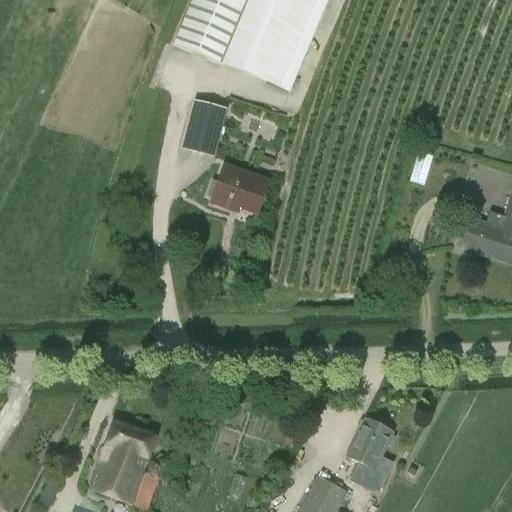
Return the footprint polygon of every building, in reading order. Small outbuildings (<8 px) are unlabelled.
[(328,0),(190,0),(171,47),(288,96),(328,0)] [(226,111),(193,102),(180,151),(213,159),(226,111)] [(419,151),(411,181),(426,185),(434,156),(419,151)] [(256,216),(267,183),(224,168),(210,205),(226,211),(228,207),(256,216)] [(457,249),(509,267),(511,257),(511,192),(504,219),(489,214),(485,226),(467,219),(457,249)] [(391,465),(380,460),(392,435),(364,421),(345,458),(368,470),(359,488),(376,496),(391,465)] [(142,473),(154,438),(114,424),(90,491),(131,505),(130,507),(143,511),(146,511),(158,479),(142,473)] [(297,511),(336,511),(346,494),(316,477),(297,511)] [(47,511),(59,490),(49,484),(47,483),(33,511),(34,511),(35,511),(47,511)]
